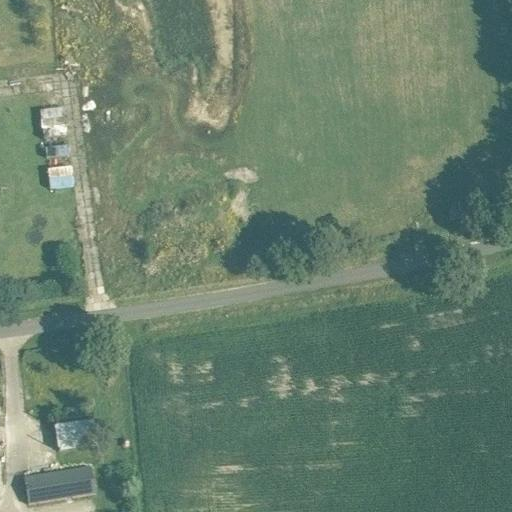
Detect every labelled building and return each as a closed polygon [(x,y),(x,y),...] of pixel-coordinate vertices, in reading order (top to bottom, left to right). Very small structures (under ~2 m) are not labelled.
[(14,111),(40,107),(39,98),(12,102),(14,111)] [(68,106),(43,110),(47,133),(71,129),(68,106)] [(56,177),(57,187),(76,186),(75,176),(56,177)] [(99,421),(57,425),(59,450),(102,446),(99,421)] [(94,495),(90,469),(24,480),(28,506),(94,495)]
